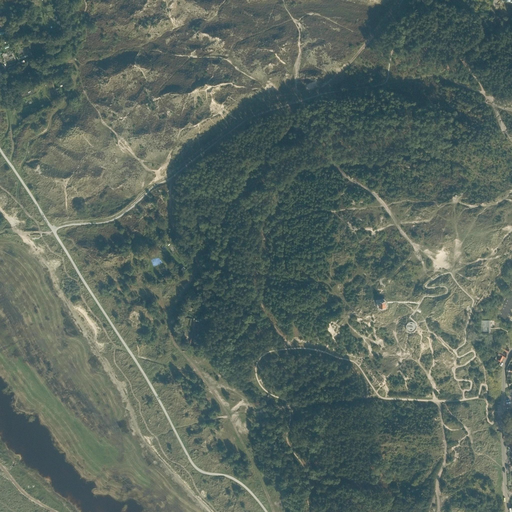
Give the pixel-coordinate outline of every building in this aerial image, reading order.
[(25,44),(17,46),(21,58),(29,55),(25,44)] [(3,54),(9,66),(18,62),(12,50),(3,54)] [(35,101),(32,95),(23,99),(26,105),(35,101)] [(169,248),(176,256),(181,252),(174,243),(169,248)] [(155,267),(157,274),(168,270),(165,264),(155,267)] [(508,313),(511,307),(504,304),(501,310),(509,315),(510,314),(508,313)] [(509,316),(509,315),(501,310),(498,317),(504,320),(507,315),(509,316)] [(190,317),(187,336),(192,337),(194,321),(196,321),(194,328),(202,330),(203,322),(201,322),(201,319),(190,317)] [(509,349),(502,345),(494,360),(497,361),(498,360),(501,361),(503,357),(504,358),(506,354),(503,352),(504,350),(507,352),(509,349)]
